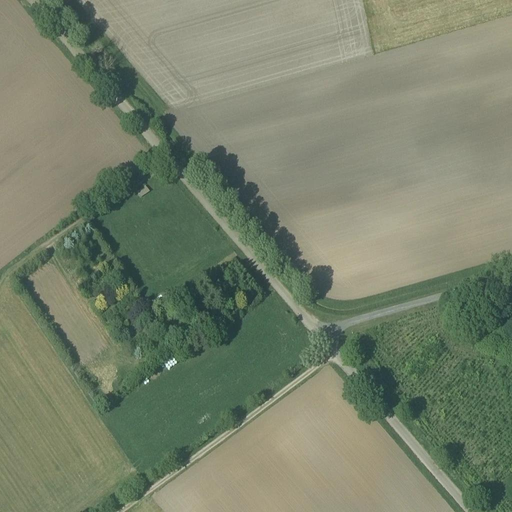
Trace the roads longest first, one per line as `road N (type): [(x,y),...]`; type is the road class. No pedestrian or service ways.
road 1 (unclassified): [(29,0),(468,511)]
road 2 (track): [(121,511),(334,353)]
